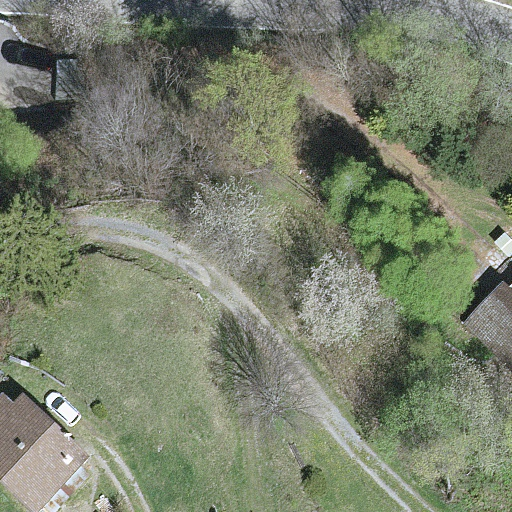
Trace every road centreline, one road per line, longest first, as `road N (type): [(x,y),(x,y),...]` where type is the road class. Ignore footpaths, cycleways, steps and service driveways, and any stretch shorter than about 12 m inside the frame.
road 1 (track): [(511,244),(320,104),(287,87),(161,61),(130,40),(116,0)]
road 2 (unclassified): [(127,0),(403,13),(511,37)]
